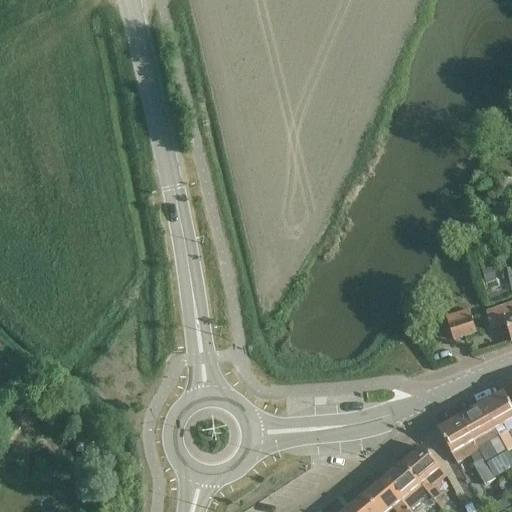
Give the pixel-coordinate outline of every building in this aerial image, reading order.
[(511,342),(511,305),(486,313),(490,329),(505,325),(510,344),(511,342)] [(445,319),(452,341),(474,334),(467,312),(445,319)] [(511,410),(504,396),(482,408),(507,453),(511,450),(511,442),(504,427),(511,422),(511,410)] [(507,453),(482,408),(460,420),(478,453),(491,446),(498,458),(507,453)] [(457,465),(478,453),(460,420),(438,433),(451,457),(457,465)] [(402,466),(429,497),(434,503),(441,496),(433,486),(434,485),(430,480),(440,471),(422,449),(402,466)] [(485,487),(495,482),(483,461),(473,466),(485,487)] [(411,511),(429,497),(402,466),(383,482),(408,511),(411,511)] [(408,511),(383,482),(364,498),(375,511),(391,511),(393,511),(394,511),(408,511)] [(347,511),(375,511),(364,498),(347,511)]
